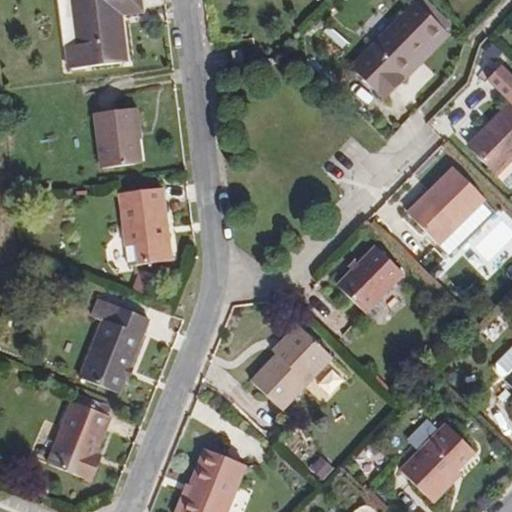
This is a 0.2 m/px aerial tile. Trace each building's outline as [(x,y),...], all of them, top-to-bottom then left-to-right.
[(152,4),(84,12),(89,63),(82,64),(84,89),(142,81),(139,42),(131,42),(129,31),(153,27),(152,4)] [(460,36),(429,7),(367,74),(382,91),(385,91),(400,105),(411,95),(408,92),(460,36)] [(89,63),(84,12),(73,13),(77,63),(82,64),(89,63)] [(227,78),(257,75),(255,63),(225,65),(227,78)] [(511,121),(505,129),(508,134),(485,156),(508,181),(511,177),(511,121)] [(153,134),(116,137),(120,192),(152,189),(151,155),(155,154),(153,134)] [(495,210),(467,183),(447,198),(452,205),(431,225),(457,249),(495,210)] [(177,217),(136,220),(141,277),(154,275),(157,292),(182,289),(177,217)] [(421,288),(394,262),(357,298),(383,326),(421,288)] [(155,347),(108,329),(103,344),(111,347),(91,403),(130,416),(155,347)] [(271,340),(262,330),(245,344),(253,355),(271,340)] [(344,379),(315,347),(298,364),(302,369),(271,398),(297,424),(344,379)] [(99,486),(113,444),(105,440),(107,436),(87,429),(83,434),(76,431),(52,489),(98,507),(104,488),(99,486)] [(468,484),(485,465),(454,439),(409,485),(438,511),(446,511),(470,488),(468,484)] [(252,511),(280,467),(244,447),(222,486),(217,483),(206,506),(217,511),(252,511)] [(325,486),(336,496),(346,486),(336,475),(325,486)]
